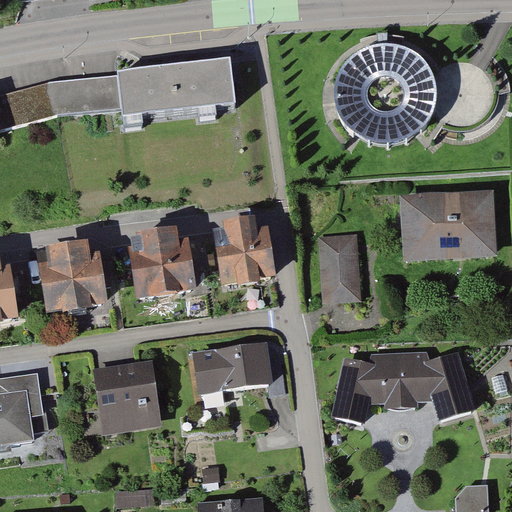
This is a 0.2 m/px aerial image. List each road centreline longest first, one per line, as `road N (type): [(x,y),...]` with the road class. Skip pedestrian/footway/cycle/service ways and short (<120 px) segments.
road 1 (tertiary): [(0,46),(257,12),(439,0)]
road 2 (residential): [(292,316),(0,357)]
road 3 (residential): [(0,245),(281,214)]
road 4 (residential): [(292,316),(320,511)]
